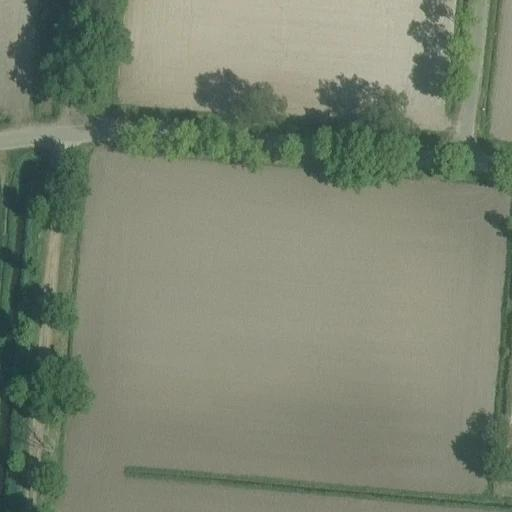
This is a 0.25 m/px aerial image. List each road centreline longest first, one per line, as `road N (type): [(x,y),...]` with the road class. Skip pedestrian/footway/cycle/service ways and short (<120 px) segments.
road 1 (track): [(28,511),(78,0)]
road 2 (unclassified): [(453,161),(107,131),(0,143)]
road 3 (unclassified): [(453,161),(472,0)]
